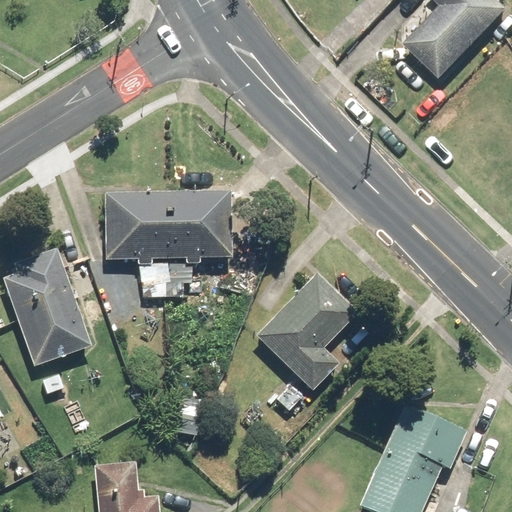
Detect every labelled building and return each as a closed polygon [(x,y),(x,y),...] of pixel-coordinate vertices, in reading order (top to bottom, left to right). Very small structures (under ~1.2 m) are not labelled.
[(505,13),(490,0),(428,0),(440,10),(404,49),(440,83),(505,13)] [(138,300),(179,300),(179,282),(167,282),(167,262),(225,261),(224,194),(101,195),(101,263),(137,262),(138,300)] [(53,249),(7,265),(10,276),(0,279),(0,291),(27,370),(87,349),(53,249)] [(318,351),(353,312),(312,274),(252,339),(309,391),(333,365),(318,351)] [(445,473),(462,436),(401,409),(356,509),(361,511),(417,511),(437,469),(445,473)] [(140,492),(132,493),(130,464),(88,466),(91,511),(155,511),(154,500),(140,501),(140,492)]
